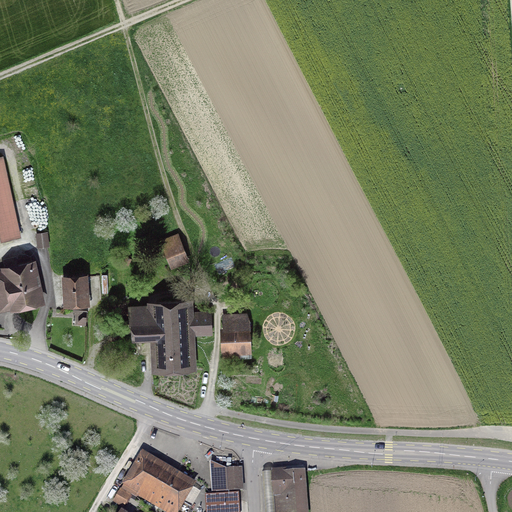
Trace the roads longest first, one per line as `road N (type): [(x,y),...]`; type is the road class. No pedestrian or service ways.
road 1 (primary): [(0,349),(254,439),(493,460)]
road 2 (track): [(210,408),(215,310),(164,181),(117,0)]
road 3 (track): [(0,77),(187,0)]
road 4 (track): [(390,432),(322,429),(210,408)]
road 5 (track): [(511,436),(390,432)]
